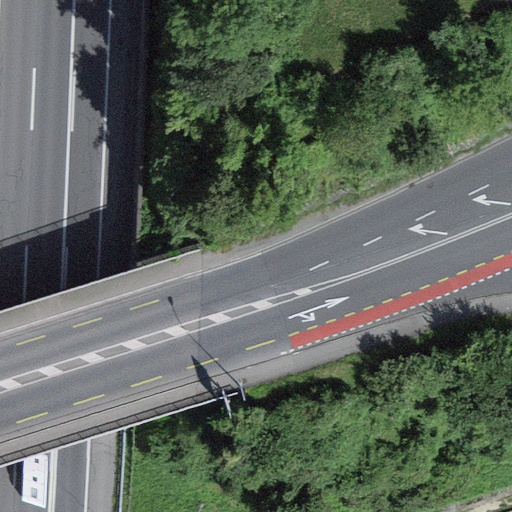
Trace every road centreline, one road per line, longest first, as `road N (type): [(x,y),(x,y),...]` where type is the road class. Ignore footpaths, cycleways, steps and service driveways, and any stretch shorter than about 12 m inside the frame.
road 1 (secondary): [(432,235),(0,380)]
road 2 (trunk): [(68,511),(82,321),(30,178)]
road 3 (trunk): [(13,511),(30,178)]
road 4 (trunk): [(30,178),(38,0)]
